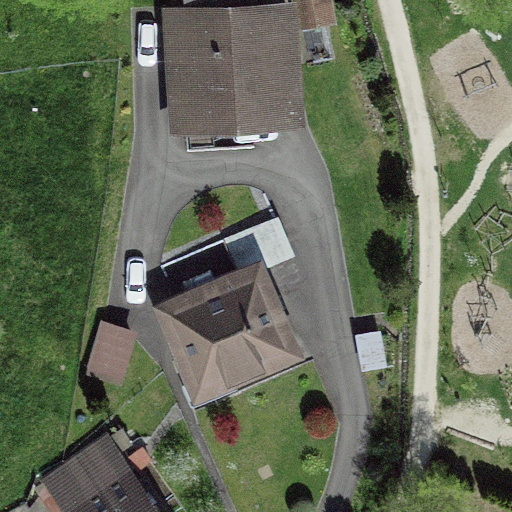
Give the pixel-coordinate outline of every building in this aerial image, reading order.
[(193,0),(202,121),(313,113),(304,0),(193,0)] [(270,272),(187,310),(224,391),(307,353),(270,272)] [(143,331),(113,321),(97,369),(128,379),(143,331)] [(167,511),(120,450),(60,494),(73,511),(167,511)] [(34,511),(29,503),(10,511),(34,511)]
